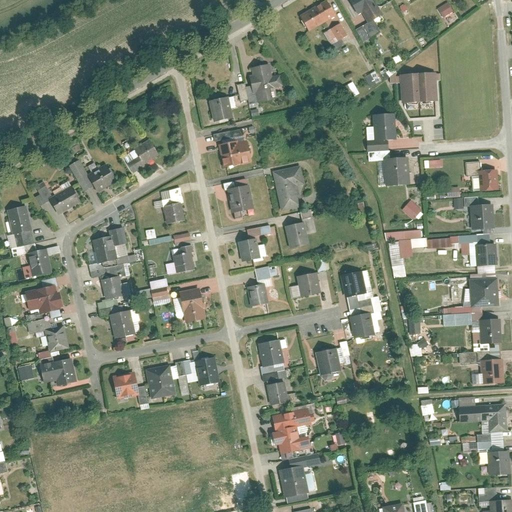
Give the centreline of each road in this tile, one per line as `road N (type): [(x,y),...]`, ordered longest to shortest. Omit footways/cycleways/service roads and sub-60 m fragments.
road 1 (residential): [(195,161),(59,240),(82,348),(93,357)]
road 2 (residential): [(0,162),(166,64)]
road 3 (residential): [(231,331),(265,511)]
road 4 (residential): [(195,161),(231,331)]
road 5 (residential): [(110,511),(95,440),(93,357)]
road 6 (residential): [(93,357),(231,331)]
road 7 (residential): [(498,0),(510,139)]
